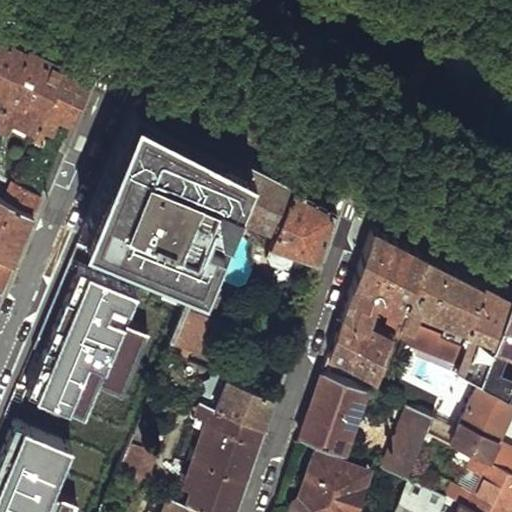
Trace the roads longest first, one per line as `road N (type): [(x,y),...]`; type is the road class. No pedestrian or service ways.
road 1 (secondary): [(85,0),(511,226)]
road 2 (residential): [(253,511),(361,190)]
road 3 (residential): [(0,348),(109,96)]
road 4 (residential): [(141,73),(361,190)]
road 5 (residential): [(361,190),(511,269)]
